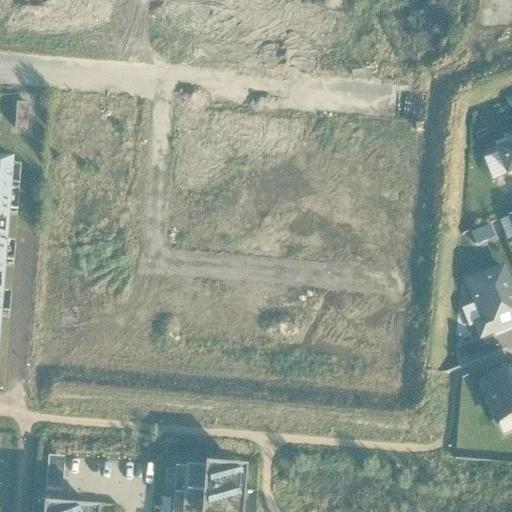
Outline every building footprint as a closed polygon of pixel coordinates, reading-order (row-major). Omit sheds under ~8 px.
[(505,177),(511,174),(511,135),(502,139),(505,147),(494,151),(505,177)] [(0,339),(14,163),(0,161),(0,339)] [(511,326),(511,290),(503,269),(466,283),(482,323),(474,326),(480,340),(511,326)] [(511,370),(478,384),(495,427),(511,420),(511,370)] [(63,460),(47,459),(45,492),(62,492),(63,460)] [(167,470),(163,511),(243,511),(246,476),(167,470)]
